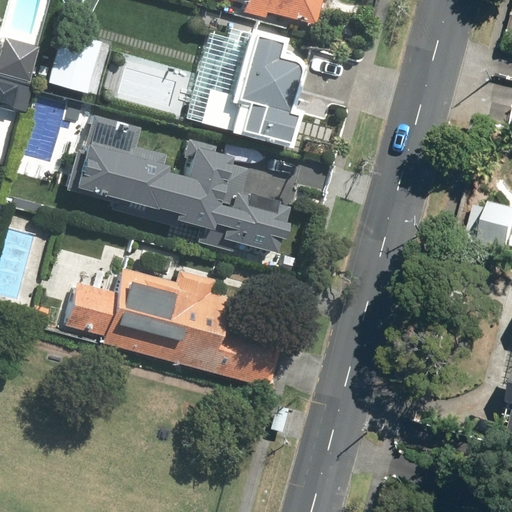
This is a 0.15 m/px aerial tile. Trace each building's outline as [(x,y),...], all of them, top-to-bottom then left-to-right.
[(245,0),(247,6),(324,9),(325,0),(245,0)] [(226,23),(210,20),(191,109),(304,134),(313,91),(298,87),(308,42),(284,37),(287,23),(229,11),(226,23)] [(104,30),(64,20),(50,74),(89,85),(104,30)] [(13,75),(0,71),(0,111),(4,112),(13,75)] [(95,100),(37,85),(28,120),(86,135),(95,100)] [(168,202),(161,229),(222,243),(228,218),(249,222),(259,180),(251,178),(257,152),(149,128),(133,194),(168,202)] [(77,275),(66,316),(100,326),(104,334),(269,375),(276,347),(226,335),(238,289),(216,283),(215,271),(181,261),(177,275),(128,261),(121,287),(77,275)]
